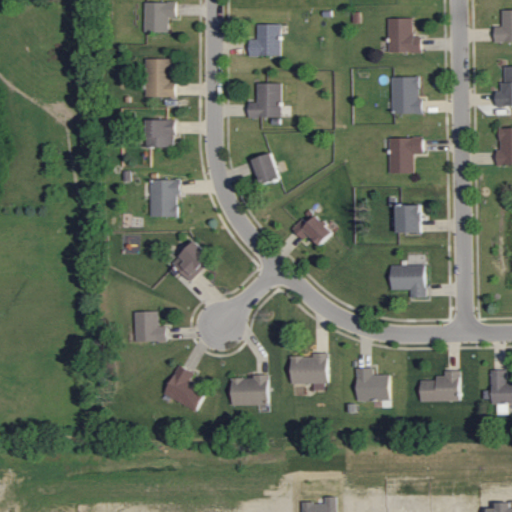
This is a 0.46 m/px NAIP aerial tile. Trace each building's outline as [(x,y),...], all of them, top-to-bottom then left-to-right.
[(145,31),(170,32),(170,17),(177,17),(177,1),(146,1),(145,31)] [(496,41),(511,40),(511,9),(503,9),(503,25),(496,26),(496,41)] [(414,17),(390,18),(390,52),(423,51),(423,36),(414,36),(414,17)] [(282,24),(258,23),(258,38),(251,38),(251,54),(282,55),(282,24)] [(175,96),(176,58),(147,58),(146,96),(175,96)] [(511,65),(504,66),(505,90),(497,90),(498,105),(511,105),(511,65)] [(393,76),(393,113),(423,113),(423,99),(420,99),(421,76),(393,76)] [(250,117),(284,116),(283,82),(258,83),(259,102),(250,102),(250,117)] [(176,119),(149,119),(148,146),(176,146),(176,119)] [(511,163),(511,127),(499,128),(500,164),(511,163)] [(390,137),(391,172),(416,172),(415,153),(425,152),(424,136),(390,137)] [(255,158),(263,184),(282,178),(273,152),(255,158)] [(180,179),(152,179),(151,216),(179,216),(180,179)] [(398,233),(424,232),(423,204),(398,205),(398,233)] [(308,216),(307,215),(294,229),(307,241),(312,235),(323,245),(335,232),(313,211),(308,216)] [(191,280),(213,258),(196,241),(174,263),(191,280)] [(393,265),(393,289),(412,289),(412,297),(428,297),(427,264),(393,265)] [(137,342),(168,341),(168,325),(160,326),(160,311),(136,311),(137,342)] [(314,383),(314,389),(329,389),(330,353),(315,352),(315,356),(293,356),(293,383),(314,383)] [(191,382),(195,371),(179,364),(166,395),(198,409),(206,389),(191,382)] [(359,400),(392,400),(391,374),(375,374),(375,367),(358,368),(359,400)] [(511,403),(511,382),(508,383),(508,369),(492,370),(493,404),(499,404),(499,414),(510,414),(510,403),(511,403)] [(462,400),(461,371),(445,371),(446,378),(422,378),(423,401),(462,400)] [(270,376),(233,377),(234,405),(270,404),(270,376)]
